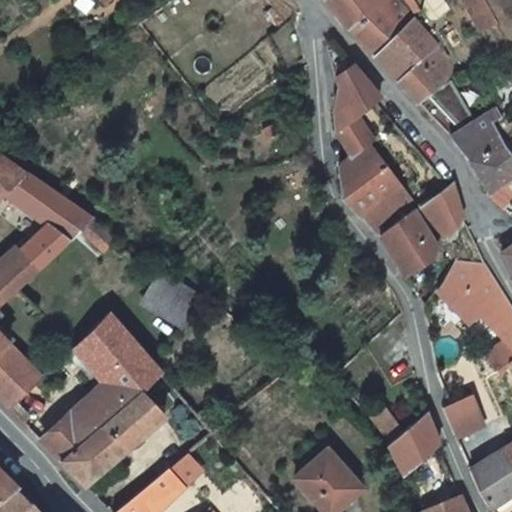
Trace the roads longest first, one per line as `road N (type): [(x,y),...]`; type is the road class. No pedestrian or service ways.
road 1 (residential): [(316,9),(318,130),(334,204),(412,305),(439,420),(480,511)]
road 2 (unclassified): [(316,9),(462,176),(482,220)]
